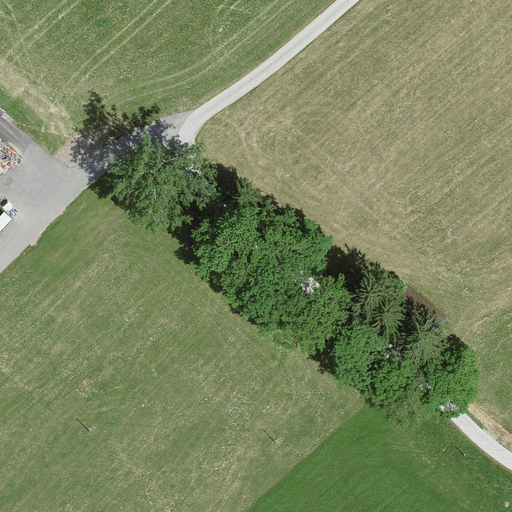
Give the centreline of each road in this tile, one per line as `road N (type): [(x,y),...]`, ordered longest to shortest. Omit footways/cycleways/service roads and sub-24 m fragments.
road 1 (unclassified): [(511,459),(217,173),(152,137),(71,186),(0,261)]
road 2 (track): [(351,0),(260,77),(152,137)]
